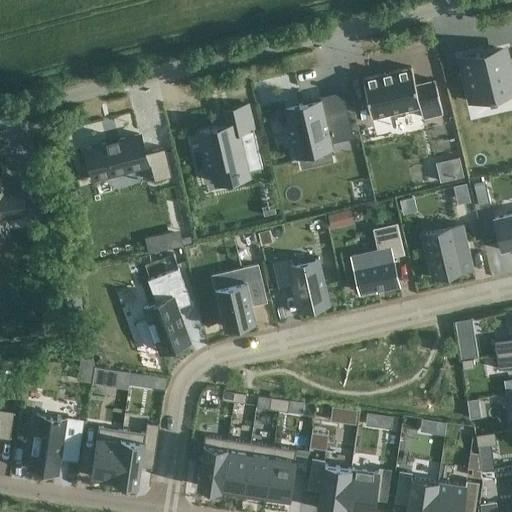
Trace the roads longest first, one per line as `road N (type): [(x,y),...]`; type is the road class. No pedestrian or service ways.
road 1 (unclassified): [(0,119),(478,0)]
road 2 (residential): [(511,293),(207,365),(182,401),(168,510)]
road 3 (residential): [(168,510),(0,486)]
